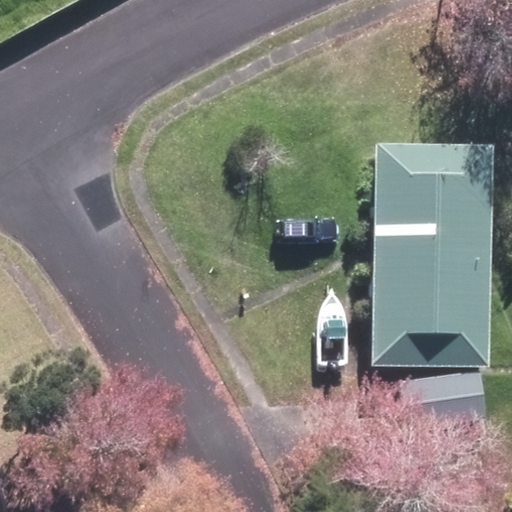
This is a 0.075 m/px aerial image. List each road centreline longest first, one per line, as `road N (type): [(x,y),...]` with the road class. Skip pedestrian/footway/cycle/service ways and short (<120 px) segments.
road 1 (residential): [(16,100),(180,417),(215,511)]
road 2 (residential): [(227,0),(16,100)]
